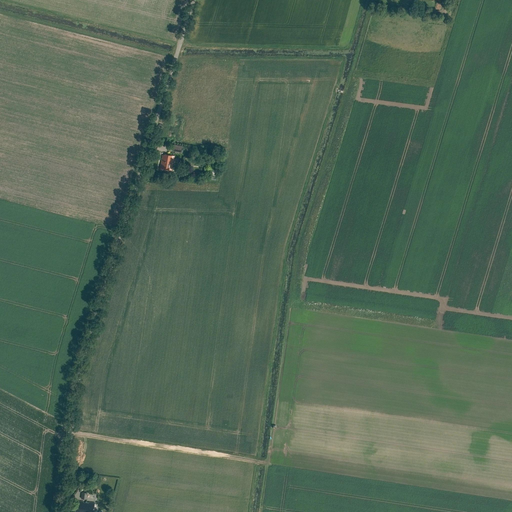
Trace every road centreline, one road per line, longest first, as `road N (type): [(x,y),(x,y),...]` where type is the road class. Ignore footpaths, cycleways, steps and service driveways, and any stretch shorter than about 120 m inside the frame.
road 1 (unclassified): [(60,511),(80,363),(193,0)]
road 2 (unknown): [(69,434),(259,461)]
